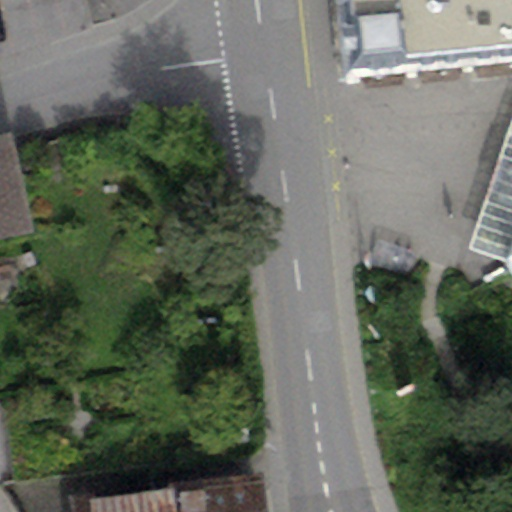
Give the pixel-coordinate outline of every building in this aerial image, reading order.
[(511,0),(324,0),(333,99),(511,80),(511,0)] [(511,116),(469,251),(506,265),(511,261),(511,204),(503,201),(511,179),(511,116)] [(10,134),(0,136),(0,237),(31,231),(10,134)] [(511,204),(511,261),(506,265),(511,276),(511,179),(503,201),(511,204)] [(417,254),(379,240),(369,264),(408,279),(417,254)] [(264,511),(261,476),(69,497),(70,511),(264,511)]
